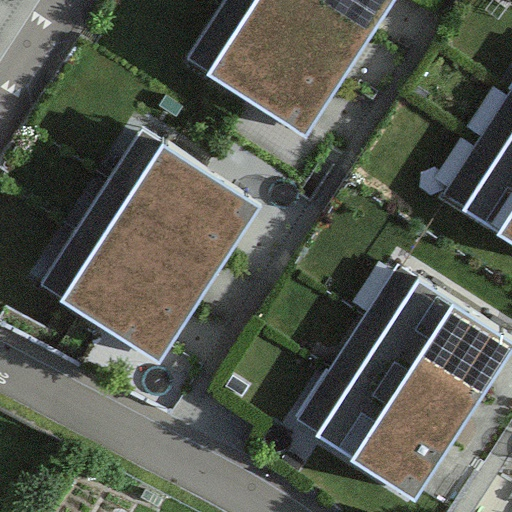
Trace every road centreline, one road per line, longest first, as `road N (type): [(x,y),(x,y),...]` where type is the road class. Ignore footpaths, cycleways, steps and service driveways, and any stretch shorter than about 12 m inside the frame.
road 1 (residential): [(267,511),(0,361)]
road 2 (residential): [(73,0),(0,116)]
